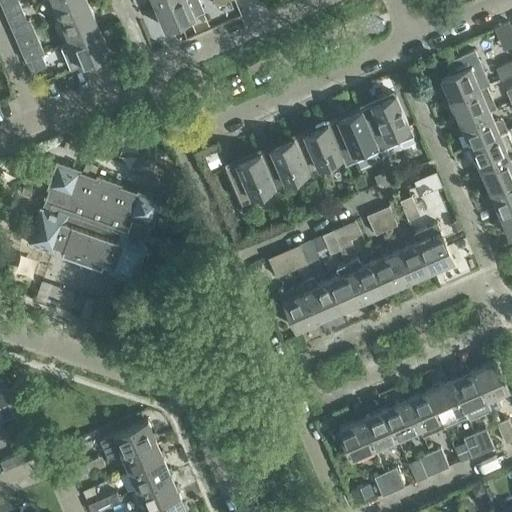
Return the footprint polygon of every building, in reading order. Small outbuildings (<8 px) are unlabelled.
[(0,0),(0,2),(5,14),(21,7),(18,0),(0,0)] [(86,0),(51,0),(59,18),(88,5),(86,0)] [(163,0),(153,5),(163,28),(194,14),(189,3),(196,0),(163,0)] [(88,5),(59,18),(68,40),(98,27),(88,5)] [(21,7),(5,14),(15,36),(33,28),(29,19),(27,20),(21,7)] [(69,41),(62,44),(71,67),(79,64),(78,63),(108,51),(98,27),(68,40),(69,41)] [(41,52),(42,55),(44,54),(33,28),(15,36),(25,61),(29,59),(28,57),(41,52)] [(453,71),(440,76),(450,99),(479,87),(489,82),(474,48),(448,59),(453,71)] [(46,66),(42,55),(41,52),(28,57),(29,59),(34,70),(46,66)] [(511,73),(511,60),(496,67),(501,79),(511,73)] [(479,87),(450,99),(460,122),(489,109),(479,87)] [(394,92),(360,106),(374,139),(378,148),(388,144),(412,134),(408,124),(394,92)] [(360,106),(326,121),(341,153),(345,163),(378,148),(374,139),(360,106)] [(489,109),(460,122),(469,144),(506,128),(504,122),(500,119),(493,119),(489,109)] [(326,121),(293,135),(307,168),(341,154),(341,153),(326,121)] [(506,128),(469,144),(479,166),(511,151),(511,140),(507,129),(506,128)] [(259,150),(274,182),(307,168),(293,135),(259,150)] [(259,150),(225,165),(239,197),(274,183),(274,182),(259,150)] [(218,151),(207,155),(212,166),(223,162),(218,151)] [(511,151),(479,166),(489,188),(511,178),(511,151)] [(134,277),(147,241),(145,241),(151,224),(153,224),(163,196),(138,188),(137,190),(121,184),(122,182),(97,173),(96,175),(81,170),(82,168),(56,159),(46,186),(49,187),(43,204),(40,203),(28,240),(54,249),(56,244),(63,246),(61,250),(102,264),(103,260),(110,263),(108,268),(134,277)] [(362,174),(351,179),(355,187),(366,183),(362,174)] [(511,178),(489,188),(498,211),(511,204),(511,178)] [(21,192),(30,196),(34,186),(24,183),(21,192)] [(420,215),(411,195),(400,200),(408,221),(420,215)] [(511,204),(498,211),(508,234),(511,232),(511,204)] [(379,210),(387,229),(397,225),(389,205),(379,210)] [(379,210),(366,215),(375,234),(387,229),(379,210)] [(418,238),(431,267),(454,257),(438,220),(415,230),(418,237),(418,238)] [(334,229),(342,248),(352,244),(344,224),(334,229)] [(334,229),(322,234),(330,253),(342,248),(334,229)] [(160,242),(169,245),(173,235),(163,232),(160,242)] [(395,247),(408,277),(431,267),(418,238),(395,247)] [(289,248),(297,267),(307,263),(299,244),(289,248)] [(373,257),(386,287),(408,277),(395,247),(373,257)] [(289,248),(268,257),(276,276),(297,267),(289,248)] [(347,260),(363,296),(386,287),(373,257),(361,262),(358,256),(347,260)] [(328,276),(341,306),(363,296),(347,260),(337,265),(339,271),(328,276)] [(303,280),(318,316),(341,306),(328,276),(316,282),(313,275),(303,280)] [(318,316),(303,280),(279,290),(295,326),(318,316)] [(472,367),(485,397),(511,385),(511,368),(502,373),(496,357),(472,367)] [(472,367),(450,377),(463,406),(485,397),(472,367)] [(0,374),(0,415),(15,409),(1,374),(0,374)] [(428,387),(444,424),(466,414),(463,406),(450,377),(428,387)] [(428,387),(405,396),(418,426),(421,433),(444,424),(428,387)] [(418,426),(405,396),(383,406),(396,436),(418,426)] [(361,416),(374,446),(396,436),(383,406),(361,416)] [(350,456),(374,446),(361,416),(337,426),(350,456)] [(511,439),(511,426),(508,418),(497,423),(505,442),(511,439)] [(113,434),(101,439),(109,458),(121,452),(156,437),(148,419),(113,434)] [(482,452),(495,447),(486,428),(474,433),(482,452)] [(482,452),(474,433),(463,437),(472,457),(482,452)] [(156,437),(121,452),(129,470),(164,455),(156,437)] [(438,471),(449,466),(441,447),(429,452),(438,471)] [(17,464),(32,458),(28,449),(13,455),(17,464)] [(438,471),(429,452),(418,457),(427,476),(438,471)] [(17,464),(13,455),(0,460),(0,461),(3,470),(17,464)] [(164,455),(129,470),(136,488),(172,473),(164,455)] [(91,471),(105,464),(101,456),(87,462),(91,471)] [(91,471),(87,462),(73,468),(76,477),(91,471)] [(393,491),(405,486),(396,466),(385,471),(393,491)] [(393,491),(385,471),(374,476),(382,495),(393,491)] [(172,473),(136,488),(144,506),(179,491),(172,473)] [(482,479),(472,483),(475,489),(480,491),(485,488),(482,479)] [(369,482),(350,490),(355,502),(374,495),(369,482)] [(106,507),(120,501),(117,491),(102,497),(106,507)] [(179,491),(144,506),(146,511),(179,511),(187,509),(179,491)] [(93,511),(106,507),(102,497),(88,504),(90,511),(93,511)]
